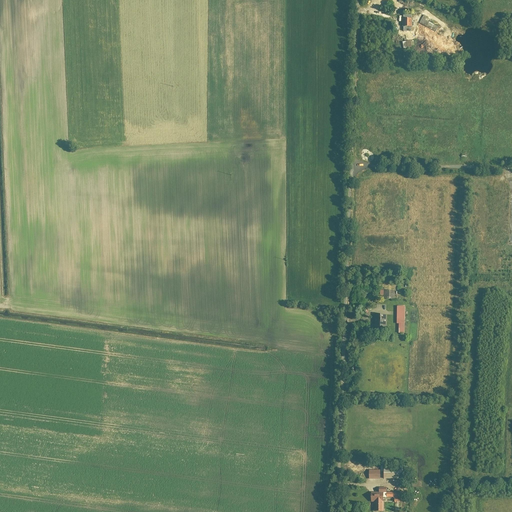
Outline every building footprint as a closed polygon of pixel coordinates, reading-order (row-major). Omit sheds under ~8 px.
[(433,23),(426,21),(428,17),(424,15),(422,23),(432,26),(433,23)] [(412,18),(402,19),(402,28),(412,28),(412,18)] [(394,292),(380,291),(379,299),(394,300),(394,292)] [(405,307),(397,307),(396,325),(398,325),(398,334),(405,334),(405,307)] [(386,316),(373,316),(373,331),(386,331),(386,316)] [(403,468),(383,468),(383,480),(403,480),(403,468)] [(379,471),(369,471),(369,480),(380,480),(379,471)] [(383,511),(383,494),(370,494),(371,504),(373,504),(373,511),(383,511)]
